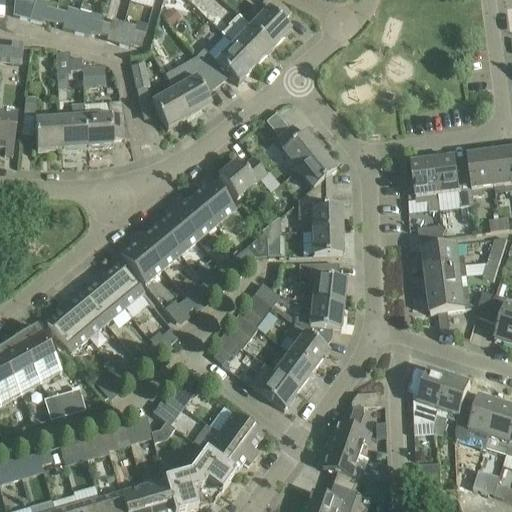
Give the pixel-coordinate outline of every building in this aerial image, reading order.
[(250,29),(273,51),(291,33),(283,25),(291,16),(274,0),(267,0),(262,6),(267,11),(250,29)] [(31,18),(34,7),(24,4),(21,15),(31,18)] [(56,13),(46,10),(43,21),(53,24),(56,13)] [(66,15),(56,13),(53,24),(63,27),(66,15)] [(250,29),(239,18),(221,36),(224,40),(225,39),(256,69),(273,51),(250,29)] [(100,25),(90,22),(87,33),(97,36),(100,25)] [(100,25),(97,36),(107,39),(110,27),(100,25)] [(144,37),(134,34),(131,45),(141,48),(144,37)] [(238,88),(256,69),(225,39),(224,40),(207,56),(204,52),(195,61),(217,88),(229,79),(238,88)] [(10,52),(0,50),(0,59),(10,61),(10,52)] [(81,73),(81,61),(69,62),(69,58),(56,59),(57,79),(70,78),(70,74),(81,73)] [(205,97),(217,88),(195,61),(165,78),(174,93),(173,93),(189,121),(211,108),(205,97)] [(137,93),(139,104),(149,102),(147,90),(137,93)] [(167,133),(189,121),(173,93),(151,106),(167,133)] [(112,144),(129,143),(121,105),(84,108),(87,152),(113,150),(112,144)] [(34,119),(35,108),(25,107),(23,118),(34,119)] [(84,108),(84,107),(68,108),(69,121),(59,121),(62,153),(87,152),(84,108)] [(0,114),(0,152),(4,152),(4,158),(12,159),(16,116),(0,114)] [(36,155),(62,153),(59,121),(34,123),(35,135),(36,155)] [(297,174),(320,155),(305,135),(300,139),(292,129),(275,142),(283,153),(281,155),(297,174)] [(511,159),(511,154),(490,157),(495,191),(495,198),(511,195),(511,159)] [(306,198),(331,198),(331,179),(336,174),(320,155),(297,174),(311,193),(306,197),(306,198)] [(484,193),(495,191),(490,157),(468,159),(470,176),(473,200),(484,198),(484,193)] [(266,177),(266,176),(253,161),(242,170),(237,163),(217,180),(230,195),(237,203),(256,187),(256,186),(266,177)] [(473,200),(470,176),(458,178),(456,161),(433,164),(439,204),(449,202),(450,207),(461,205),(460,202),(473,200)] [(428,206),(439,204),(433,164),(411,167),(416,201),(427,200),(428,206)] [(204,191),(193,200),(216,229),(234,214),(207,181),(200,186),(204,191)] [(311,235),(342,234),(341,209),(331,209),(331,198),(306,198),(306,200),(298,205),(299,223),(311,223),(311,235)] [(177,206),(171,210),(198,243),(216,229),(193,200),(180,211),(177,206)] [(169,220),(157,230),(180,258),(198,243),(171,210),(165,215),(169,220)] [(474,210),(462,212),(463,223),(475,222),(474,210)] [(279,239),(278,221),(262,234),(267,240),(279,239)] [(500,235),(509,234),(508,222),(499,223),(500,235)] [(491,236),(500,235),(499,223),(490,224),(491,236)] [(440,243),(444,242),(442,229),(438,230),(418,232),(420,245),(440,243)] [(141,235),(135,240),(163,273),(180,258),(157,230),(145,240),(141,235)] [(312,260),(343,259),(342,234),(311,235),(312,260)] [(134,249),(121,259),(145,288),(163,273),(135,240),(130,244),(134,249)] [(498,270),(501,262),(507,242),(495,243),(487,267),(498,270)] [(425,275),(466,270),(464,259),(458,260),(457,248),(422,253),(425,275)] [(247,267),(255,260),(247,251),(239,258),(247,267)] [(238,274),(247,267),(239,258),(231,265),(238,274)] [(339,283),(340,268),(340,267),(310,268),(298,269),(298,280),(300,280),(299,286),(304,286),(302,304),(311,305),(343,309),(346,283),(339,283)] [(494,285),(498,270),(487,267),(483,281),(494,285)] [(102,275),(97,279),(124,312),(142,297),(119,269),(106,279),(102,275)] [(428,296),(462,292),(461,281),(467,280),(466,270),(425,275),(428,296)] [(224,293),(221,288),(229,282),(222,273),(213,280),(210,276),(201,283),(204,287),(212,296),(215,300),(224,293)] [(124,312),(97,279),(91,284),(95,289),(83,298),(106,327),(124,312)] [(204,303),(212,296),(204,287),(196,294),(193,290),(183,297),(187,302),(194,310),(197,314),(207,307),(204,303)] [(275,297),(271,294),(266,290),(258,301),(257,301),(267,308),(275,297)] [(462,292),(428,296),(431,318),(438,317),(448,316),(471,313),(468,291),(462,292)] [(495,300),(490,298),(483,296),(482,301),(476,320),(488,324),(495,300)] [(67,304),(61,309),(88,342),(106,327),(83,298),(71,308),(67,304)] [(257,301),(258,301),(254,298),(246,309),(249,312),(242,321),(252,328),(259,318),(264,322),(271,311),(267,308),(257,301)] [(511,305),(495,300),(488,324),(499,327),(495,342),(511,347),(511,305)] [(187,302),(178,308),(186,317),(194,310),(187,302)] [(340,334),(343,309),(311,305),(310,318),(295,317),(293,328),(325,351),(330,344),(332,333),(340,334)] [(60,318),(47,328),(70,357),(88,342),(61,309),(56,313),(60,318)] [(450,337),(448,316),(438,317),(440,334),(450,337)] [(147,324),(155,337),(166,331),(158,318),(147,324)] [(252,328),(242,321),(239,318),(231,329),(232,330),(225,339),(240,350),(243,352),(258,332),(252,328)] [(329,353),(325,351),(293,328),(286,338),(296,345),(289,355),(313,374),(329,353)] [(57,366),(46,347),(36,329),(21,338),(15,342),(40,387),(61,375),(56,366),(57,366)] [(178,342),(173,335),(171,333),(162,340),(170,349),(178,342)] [(240,350),(225,339),(224,338),(216,349),(220,351),(213,361),(222,368),(229,358),(232,360),(240,350)] [(0,360),(20,398),(40,387),(15,342),(3,350),(0,351),(0,360)] [(152,363),(160,357),(160,356),(150,344),(149,344),(152,348),(145,354),(152,363)] [(299,393),(313,374),(289,355),(274,375),(299,393)] [(0,408),(20,398),(0,360),(0,408)] [(143,371),(135,362),(127,369),(134,378),(143,371)] [(435,426),(437,419),(450,380),(428,374),(420,400),(413,397),(414,420),(435,426)] [(284,413),(299,393),(274,375),(267,385),(257,378),(250,388),(284,413)] [(125,385),(118,376),(110,383),(117,392),(125,385)] [(460,420),(463,412),(471,387),(450,380),(437,419),(447,423),(449,417),(460,420)] [(166,397),(170,400),(179,407),(184,410),(197,392),(184,382),(177,390),(173,388),(166,397)] [(59,409),(70,406),(67,396),(56,399),(59,409)] [(362,411),(380,410),(379,396),(357,398),(351,406),(351,412),(348,412),(343,427),(338,426),(334,439),(332,438),(328,448),(358,459),(362,447),(367,448),(371,437),(362,434),(368,420),(363,418),(362,411)] [(173,415),(179,407),(170,400),(164,409),(160,406),(152,416),(165,426),(165,425),(170,429),(178,418),(173,415)] [(490,440),(500,407),(479,400),(474,416),(463,412),(460,420),(455,435),(477,443),(479,437),(490,440)] [(62,420),(73,417),(70,406),(59,409),(62,420)] [(508,452),(511,440),(511,410),(500,407),(490,440),(500,443),(498,449),(508,452)] [(219,437),(253,462),(258,456),(253,453),(263,440),(233,418),(219,437)] [(151,436),(148,425),(146,420),(134,424),(135,429),(125,432),(130,448),(152,442),(150,436),(151,436)] [(170,429),(165,425),(165,426),(159,433),(151,436),(150,436),(152,442),(154,447),(166,443),(175,432),(170,429)] [(108,455),(130,448),(125,432),(104,438),(103,438),(108,455)] [(103,438),(104,438),(102,433),(90,437),(91,442),(81,444),(87,464),(109,458),(108,455),(103,438)] [(249,468),(253,462),(219,437),(206,455),(205,455),(235,477),(244,464),(249,468)] [(87,464),(81,444),(80,439),(68,443),(67,443),(68,448),(59,451),(65,470),(87,464)] [(354,471),(358,459),(328,448),(324,458),(327,459),(322,472),(333,476),(329,488),(355,497),(360,485),(355,483),(359,472),(354,471)] [(68,479),(65,470),(59,451),(38,457),(41,468),(51,465),(56,482),(68,479)] [(205,455),(206,455),(201,451),(186,471),(162,478),(164,484),(172,511),(199,511),(207,510),(206,504),(200,496),(204,493),(210,501),(215,504),(235,477),(205,455)] [(16,464),(15,459),(2,462),(4,467),(0,468),(0,488),(21,483),(19,475),(16,464)] [(19,475),(29,472),(26,461),(16,464),(19,475)] [(417,481),(441,480),(440,468),(416,469),(417,481)] [(488,498),(494,479),(479,474),(473,493),(488,498)] [(417,481),(417,494),(441,493),(441,480),(417,481)] [(172,511),(164,484),(142,490),(148,511),(172,511)] [(356,511),(362,499),(355,497),(329,488),(324,500),(311,495),(307,508),(304,507),(302,511),(356,511)] [(148,511),(142,490),(120,497),(124,511),(148,511)] [(387,494),(379,491),(375,501),(384,504),(387,494)] [(124,511),(120,497),(99,503),(101,511),(124,511)] [(101,511),(99,503),(77,509),(77,511),(101,511)]
